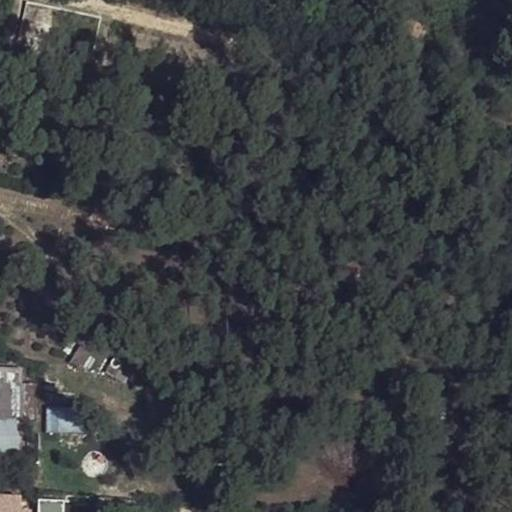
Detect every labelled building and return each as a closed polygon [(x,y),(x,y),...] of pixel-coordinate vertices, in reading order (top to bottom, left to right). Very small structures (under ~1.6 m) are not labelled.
[(406,22),(397,54),(417,57),(425,28),(406,22)] [(0,458),(17,458),(17,419),(24,419),(24,384),(22,385),(21,372),(0,372),(0,458)] [(0,498),(0,511),(20,511),(20,498),(0,498)] [(22,508),(22,511),(36,511),(36,502),(22,508)] [(64,511),(64,502),(39,502),(39,511),(64,511)]
